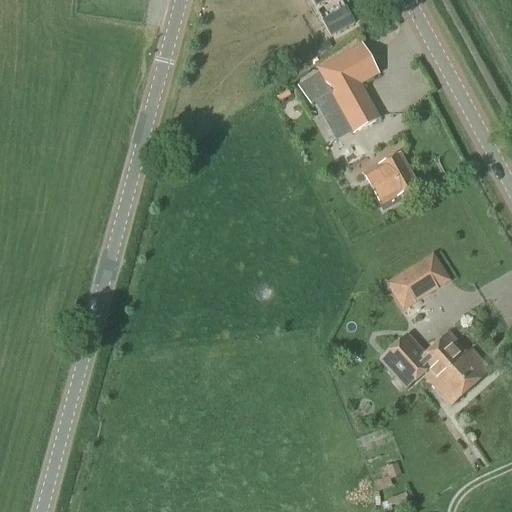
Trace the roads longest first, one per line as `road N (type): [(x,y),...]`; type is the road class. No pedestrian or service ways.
road 1 (tertiary): [(43,511),(179,0)]
road 2 (secondary): [(511,191),(405,0)]
